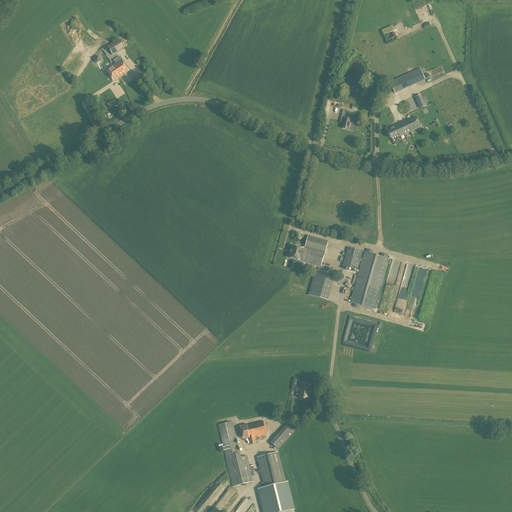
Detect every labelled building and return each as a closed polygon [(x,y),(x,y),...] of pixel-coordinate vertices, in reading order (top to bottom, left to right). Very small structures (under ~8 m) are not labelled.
[(391,25),(381,30),(383,35),(393,30),(391,25)] [(113,55),(124,47),(119,38),(107,46),(113,55)] [(122,60),(113,66),(112,65),(107,69),(107,70),(113,81),(129,71),(122,60)] [(395,93),(425,80),(420,68),(390,82),(395,93)] [(109,109),(117,105),(114,100),(107,103),(109,109)] [(350,130),(352,119),(348,118),(349,111),(343,110),(340,120),(344,121),(342,128),(350,130)] [(410,131),(413,130),(420,127),(419,126),(418,122),(416,117),(406,122),(410,131)] [(405,134),(410,131),(406,122),(403,123),(403,122),(400,124),(405,134)] [(388,134),(389,138),(390,137),(391,138),(398,134),(399,136),(405,134),(400,124),(396,126),(387,130),(389,134),(388,134)] [(321,267),(328,241),(308,236),(305,247),(303,246),(303,248),(292,245),(289,258),(300,261),(321,267)] [(366,252),(348,247),(347,248),(342,266),(357,270),(359,261),(361,262),(355,284),(350,302),(355,304),(354,307),(359,308),(360,305),(374,309),(389,259),(387,258),(388,255),(382,253),(381,256),(373,254),(373,251),(367,249),(366,252)] [(327,300),(335,276),(315,270),(308,294),(327,300)] [(307,399),(310,384),(300,382),(300,384),(297,384),(295,391),(301,392),(300,398),(307,399)] [(246,424),(239,425),(243,439),(248,438),(250,444),(256,443),(255,437),(266,434),(266,432),(267,432),(265,422),(263,422),(263,421),(247,424),(246,424)] [(240,453),(232,422),(218,425),(232,487),(253,482),(247,455),(241,457),(240,453)] [(278,450),(295,431),(287,423),(270,442),(278,450)] [(278,453),(258,458),(265,488),(259,490),(263,511),(286,511),(294,510),(287,483),(286,483),(278,453)]
